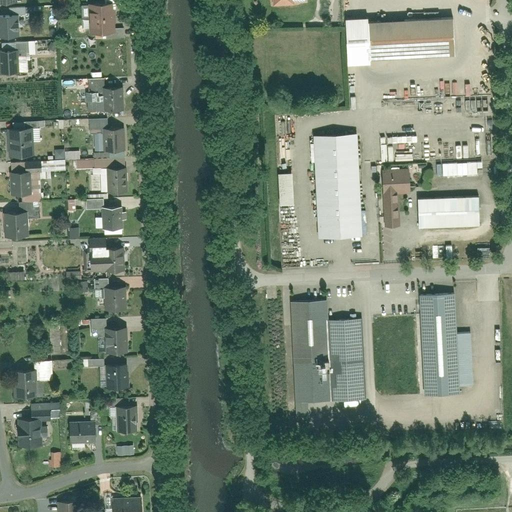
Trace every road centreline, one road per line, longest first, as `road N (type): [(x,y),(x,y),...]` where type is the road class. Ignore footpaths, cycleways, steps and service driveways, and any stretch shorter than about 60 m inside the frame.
road 1 (residential): [(157,461),(141,0)]
road 2 (residential): [(225,0),(238,263),(252,279)]
road 3 (residential): [(247,507),(363,499),(392,472),(416,464),(511,460)]
road 4 (residential): [(252,279),(478,273),(511,239)]
road 5 (residential): [(252,279),(237,298),(247,507)]
road 6 (residential): [(7,490),(92,464),(157,461)]
